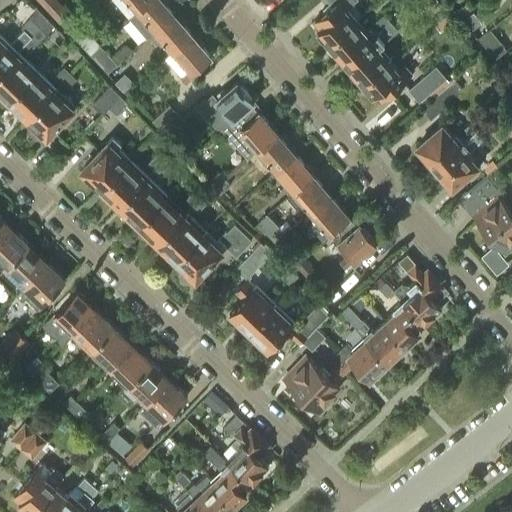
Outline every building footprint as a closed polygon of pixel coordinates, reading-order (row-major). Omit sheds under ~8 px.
[(59,0),(38,0),(60,23),(71,13),(59,0)] [(115,0),(129,16),(146,0),(115,0)] [(155,30),(174,13),(162,0),(146,0),(129,16),(146,36),(154,28),(155,30)] [(317,29),(328,43),(356,19),(362,14),(349,0),(335,0),(313,20),(319,27),(317,29)] [(417,0),(416,2),(424,11),(436,1),(435,0),(417,0)] [(40,27),(49,19),(37,6),(30,17),(21,27),(24,30),(16,38),(23,45),(32,36),(38,41),(46,33),(40,27)] [(461,6),(452,13),(458,21),(467,13),(461,6)] [(472,11),(460,21),(468,31),(480,21),(472,11)] [(432,23),(440,31),(453,21),(445,12),(432,23)] [(193,35),(174,13),(155,30),(173,50),(174,51),(193,35)] [(381,29),(390,22),(383,14),(375,21),(381,29)] [(372,37),(356,19),(328,43),(329,43),(327,48),(333,55),(338,54),(345,62),(377,34),(376,33),(372,37)] [(88,53),(99,43),(79,22),(69,31),(88,53)] [(376,33),(377,34),(384,42),(397,30),(390,22),(381,29),(376,33)] [(0,70),(19,50),(0,31),(0,70)] [(361,80),(362,81),(389,58),(379,46),(384,42),(377,34),(345,62),(352,69),(350,75),(356,81),(361,80)] [(211,56),(193,35),(174,51),(173,50),(165,57),(180,74),(178,75),(185,83),(195,76),(192,72),(211,56)] [(29,50),(38,41),(32,36),(23,45),(29,50)] [(500,41),(488,50),(494,58),(506,48),(500,41)] [(99,43),(88,53),(108,73),(118,64),(99,43)] [(38,68),(19,50),(0,70),(0,96),(6,102),(38,68)] [(399,69),(389,58),(362,81),(373,94),(375,92),(381,99),(412,73),(405,64),(399,69)] [(408,88),(419,100),(446,77),(436,65),(408,88)] [(61,82),(70,73),(63,66),(54,75),(61,82)] [(38,68),(6,102),(13,109),(17,107),(27,117),(57,86),(38,68)] [(114,79),(122,88),(130,81),(122,72),(114,79)] [(76,78),(70,73),(61,82),(67,87),(76,78)] [(237,80),(215,99),(206,107),(212,115),(222,107),(232,119),(251,102),(254,100),(237,80)] [(444,102),(461,88),(454,80),(437,93),(444,102)] [(92,103),(102,113),(109,106),(120,95),(109,85),(92,103)] [(76,104),(57,86),(27,117),(35,124),(33,128),(41,135),(44,134),(46,136),(76,104)] [(120,95),(109,106),(117,114),(127,102),(120,95)] [(249,157),(258,149),(277,132),(259,110),(251,102),(232,119),(222,127),(249,157)] [(177,112),(169,104),(152,121),(160,129),(177,112)] [(168,137),(185,120),(177,112),(160,129),(168,137)] [(470,135),(479,126),(473,119),(464,128),(470,135)] [(434,166),(463,141),(455,132),(452,135),(441,123),(415,145),(417,147),(416,151),(422,158),(426,157),(434,166)] [(295,153),(277,132),(258,149),(276,170),(295,153)] [(91,183),(98,190),(131,157),(118,145),(120,143),(113,136),(112,135),(80,168),(92,180),(91,183)] [(469,149),(463,141),(434,166),(441,174),(440,179),(445,185),(450,185),(451,186),(477,164),(466,152),(469,149)] [(276,170),(293,190),(312,173),(295,153),(276,170)] [(154,170),(163,161),(155,154),(147,163),(154,170)] [(149,175),(131,157),(98,190),(106,197),(110,196),(120,206),(149,175)] [(168,166),(163,161),(154,170),(159,176),(168,166)] [(209,181),(215,187),(225,179),(218,172),(209,181)] [(312,173),(293,190),(286,196),(304,217),(331,194),(312,173)] [(511,240),(511,241),(511,240),(511,210),(498,194),(502,191),(486,173),(462,193),(476,209),(471,214),(503,252),(511,244),(511,240)] [(128,218),(137,226),(168,193),(149,175),(120,206),(129,214),(128,218)] [(230,184),(225,179),(215,187),(220,193),(230,184)] [(191,206),(200,197),(193,190),(183,199),(191,206)] [(186,211),(168,193),(137,226),(144,233),(147,232),(157,241),(186,211)] [(331,194),(304,217),(323,239),(349,216),(331,194)] [(205,203),(200,197),(191,206),(197,211),(205,203)] [(166,254),(173,262),(205,229),(186,211),(157,241),(167,251),(166,254)] [(263,230),(273,220),(266,214),(256,224),(263,230)] [(0,235),(10,225),(0,215),(0,235)] [(263,230),(268,235),(278,226),(273,220),(263,230)] [(339,260),(345,268),(356,280),(365,272),(354,260),(376,241),(359,222),(337,241),(347,253),(339,260)] [(216,240),(205,229),(173,262),(181,269),(185,268),(195,278),(225,246),(237,256),(251,240),(234,224),(226,232),(225,231),(216,240)] [(28,242),(10,225),(0,235),(0,262),(5,267),(28,242)] [(284,232),(278,226),(268,235),(274,241),(284,232)] [(0,278),(15,293),(23,284),(46,259),(28,242),(5,267),(0,271),(0,278)] [(260,242),(239,266),(249,275),(273,250),(265,243),(263,245),(260,242)] [(490,267),(499,259),(499,253),(493,246),(481,256),(490,267)] [(409,268),(414,263),(405,253),(399,258),(409,268)] [(304,272),(312,266),(301,254),(294,261),(304,272)] [(65,278),(46,259),(23,284),(15,293),(22,299),(25,297),(37,308),(42,302),(65,278)] [(392,289),(393,290),(402,300),(422,322),(440,307),(433,299),(444,289),(426,268),(422,272),(414,263),(409,268),(406,270),(414,280),(408,286),(406,284),(400,283),(392,289)] [(288,285),(297,276),(288,267),(279,276),(288,285)] [(392,289),(385,281),(380,275),(373,281),(387,296),(393,290),(392,289)] [(228,310),(248,329),(272,303),(246,279),(234,291),(241,297),(228,310)] [(76,288),(53,313),(42,324),(60,342),(71,330),(94,305),(76,288)] [(416,328),(422,322),(402,300),(393,307),(396,310),(385,320),(405,342),(418,331),(416,328)] [(295,326),(272,303),(248,329),(268,348),(279,337),(283,341),(290,334),(299,343),(302,340),(315,326),(328,314),(317,303),(295,326)] [(361,320),(353,311),(346,303),(340,310),(355,326),(361,320)] [(113,323),(94,305),(71,330),(89,348),(113,323)] [(405,343),(405,342),(385,320),(366,338),(387,359),(397,350),(399,351),(405,345),(405,343)] [(89,348),(108,365),(131,341),(113,323),(89,348)] [(324,335),(315,326),(302,340),(311,348),(324,335)] [(0,346),(5,352),(22,335),(14,327),(0,341),(0,346)] [(385,361),(387,359),(366,338),(357,327),(336,348),(344,358),(339,363),(345,370),(356,360),(369,375),(378,367),(380,368),(386,363),(385,361)] [(29,342),(22,335),(5,352),(13,359),(29,342)] [(149,358),(131,341),(108,365),(126,383),(149,358)] [(334,380),(345,370),(339,363),(327,373),(306,354),(283,378),(317,411),(326,402),(323,400),(338,384),(334,380)] [(37,355),(31,361),(24,368),(30,373),(41,363),(43,361),(37,355)] [(126,383),(144,400),(168,375),(149,358),(126,383)] [(59,381),(41,363),(30,373),(50,390),(59,381)] [(187,394),(168,375),(144,400),(164,419),(187,394)] [(210,404),(218,396),(211,390),(204,398),(210,404)] [(63,402),(68,407),(76,399),(70,394),(63,402)] [(82,405),(76,399),(68,407),(75,413),(82,405)] [(238,450),(228,460),(250,482),(267,464),(256,453),(266,443),(236,413),(222,428),(230,437),(233,434),(236,437),(230,442),(238,450)] [(36,430),(25,421),(9,439),(20,448),(36,430)] [(101,436),(107,441),(114,433),(108,428),(101,436)] [(20,448),(31,457),(46,439),(36,430),(20,448)] [(120,439),(114,433),(107,441),(113,447),(120,439)] [(141,440),(124,457),(132,465),(149,447),(141,440)] [(244,488),(250,482),(228,460),(217,450),(211,443),(204,449),(212,458),(221,466),(220,467),(223,470),(213,480),(234,501),(246,490),(244,488)] [(30,511),(54,484),(43,475),(49,469),(43,463),(44,462),(41,460),(12,493),(20,499),(18,501),(30,511)] [(190,479),(182,471),(175,478),(183,486),(190,479)] [(208,511),(222,511),(234,501),(213,480),(212,480),(205,473),(194,484),(201,491),(194,497),(208,511)] [(83,491),(90,483),(84,477),(77,485),(83,491)] [(90,483),(83,491),(90,497),(97,489),(90,483)] [(66,494),(54,484),(30,511),(63,511),(77,497),(70,490),(66,494)] [(208,511),(194,497),(185,489),(173,501),(181,509),(177,511),(169,511),(160,502),(151,509),(153,511),(208,511)] [(86,505),(77,497),(63,511),(86,511),(82,508),(86,505)]
